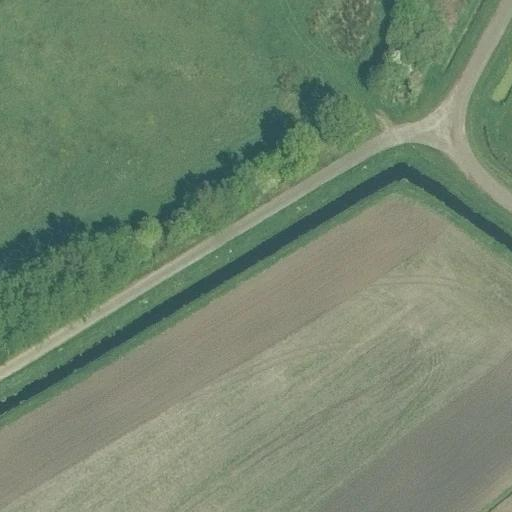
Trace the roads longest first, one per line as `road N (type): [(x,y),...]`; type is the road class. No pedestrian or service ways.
road 1 (unclassified): [(0,375),(367,152),(456,125)]
road 2 (unclassified): [(456,125),(463,88),(511,0)]
